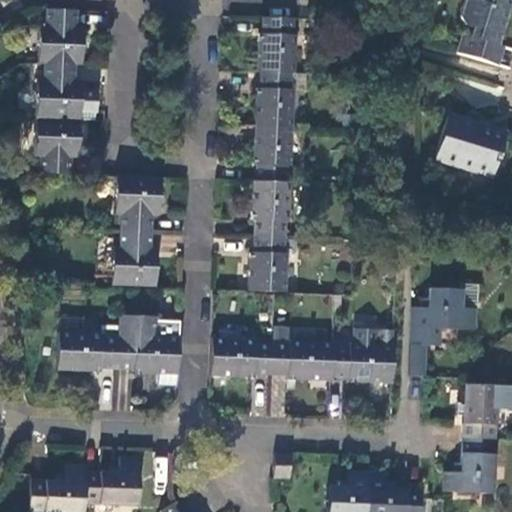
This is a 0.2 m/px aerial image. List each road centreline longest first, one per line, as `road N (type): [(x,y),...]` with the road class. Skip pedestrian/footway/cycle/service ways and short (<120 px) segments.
road 1 (residential): [(183,442),(199,169)]
road 2 (residential): [(117,0),(112,167),(199,169)]
road 3 (residential): [(183,442),(0,431)]
road 4 (residential): [(199,169),(205,2)]
road 5 (residential): [(395,445),(247,441)]
